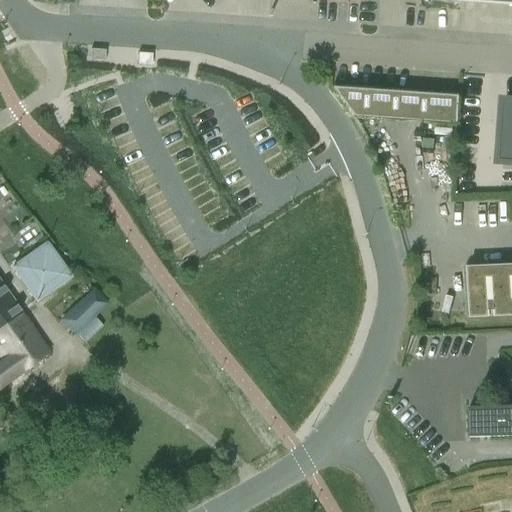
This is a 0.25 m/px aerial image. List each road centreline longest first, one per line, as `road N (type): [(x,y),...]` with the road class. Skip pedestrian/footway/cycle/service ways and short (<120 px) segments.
road 1 (unclassified): [(269,42),(273,58),(335,118),(362,164),(387,236),(392,288),(381,352),(353,411),(304,464),(220,511)]
road 2 (unclassified): [(5,0),(34,25),(269,42)]
road 3 (unclassified): [(269,42),(511,59)]
